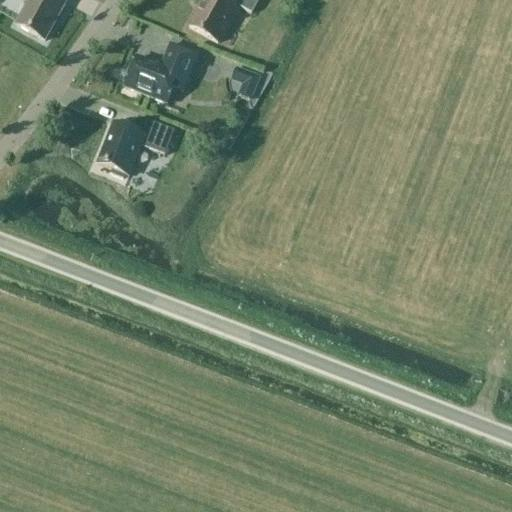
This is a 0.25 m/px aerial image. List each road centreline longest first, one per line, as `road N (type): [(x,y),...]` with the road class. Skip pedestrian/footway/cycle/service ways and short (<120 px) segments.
road 1 (unclassified): [(511,439),(0,241)]
road 2 (residential): [(0,155),(117,0)]
